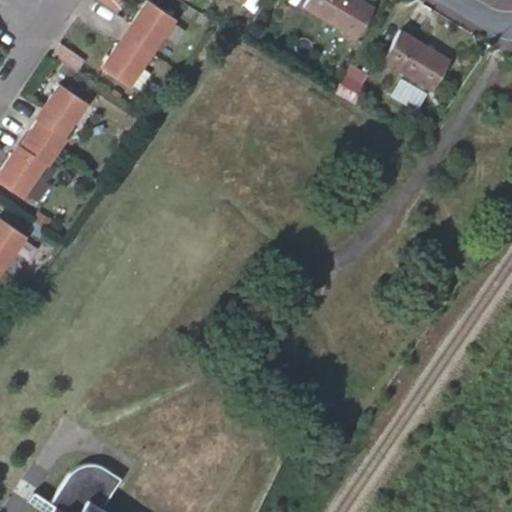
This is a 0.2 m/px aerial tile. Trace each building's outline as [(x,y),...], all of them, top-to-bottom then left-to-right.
[(125,2),(122,0),(96,0),(116,14),(125,2)] [(139,67),(173,16),(149,0),(146,0),(130,23),(135,26),(122,45),(118,42),(101,67),(127,84),(129,82),(139,67)] [(354,0),(306,0),(303,7),(337,28),(354,0)] [(448,60),(399,31),(381,61),(430,90),(448,60)] [(85,60),(60,43),(52,55),(77,72),(85,60)] [(139,67),(129,82),(139,89),(149,74),(139,67)] [(387,92),(415,106),(423,90),(395,76),(387,92)] [(84,151),(107,116),(81,98),(65,123),(69,126),(63,135),(61,134),(43,162),(44,163),(38,172),(34,169),(17,194),(43,212),(66,178),(68,180),(87,152),(84,151)] [(0,274),(26,236),(0,218),(0,274)] [(110,511),(103,507),(122,479),(99,464),(95,462),(91,462),(88,461),(85,462),(83,462),(80,462),(78,464),(74,466),(71,469),(69,472),(58,488),(49,501),(33,491),(32,492),(34,493),(29,500),(47,511),(110,511)]
